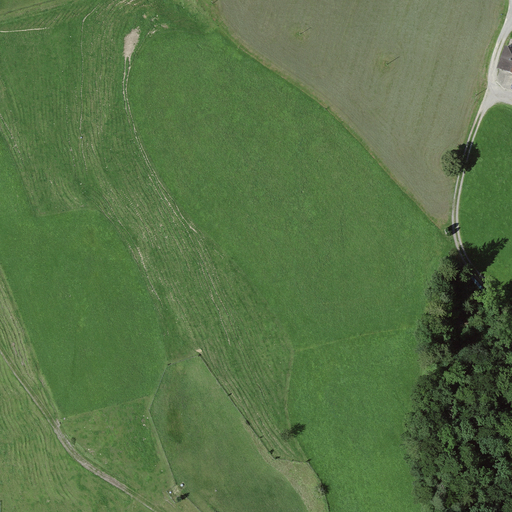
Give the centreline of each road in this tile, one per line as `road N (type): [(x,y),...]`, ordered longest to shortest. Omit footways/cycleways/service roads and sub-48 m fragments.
road 1 (track): [(511,310),(471,266),(455,226),(471,139),(511,15)]
road 2 (track): [(158,511),(68,445),(0,347)]
